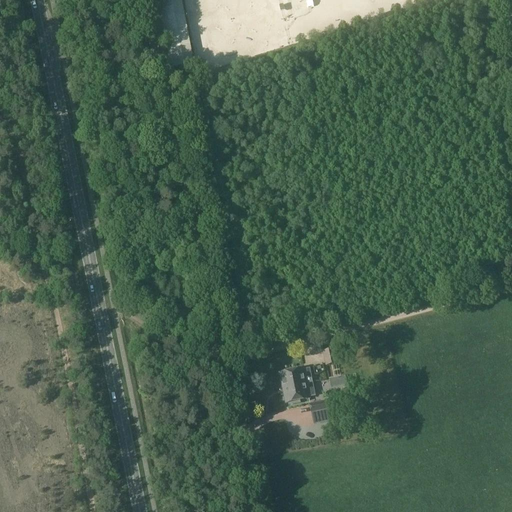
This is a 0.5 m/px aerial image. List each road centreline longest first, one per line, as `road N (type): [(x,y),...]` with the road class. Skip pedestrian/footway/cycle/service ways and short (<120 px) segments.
road 1 (track): [(145,0),(250,511)]
road 2 (primary): [(140,511),(37,0)]
road 3 (track): [(116,314),(219,364),(511,282)]
road 4 (unknown): [(92,511),(51,289),(0,109)]
